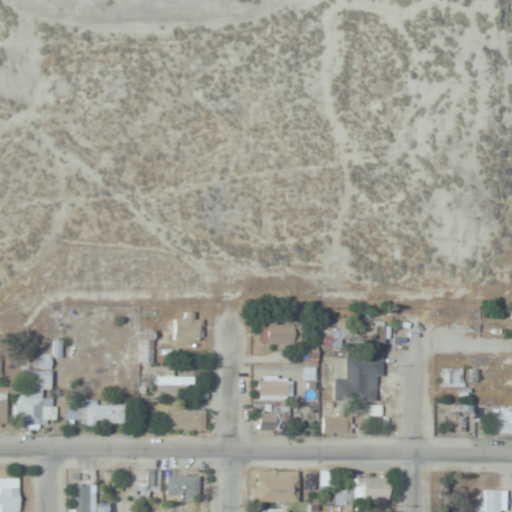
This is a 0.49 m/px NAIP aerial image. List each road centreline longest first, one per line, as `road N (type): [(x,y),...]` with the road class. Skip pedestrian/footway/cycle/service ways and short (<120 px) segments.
road 1 (residential): [(511,458),(0,449)]
road 2 (residential): [(230,511),(230,310)]
road 3 (residential): [(414,511),(416,313)]
